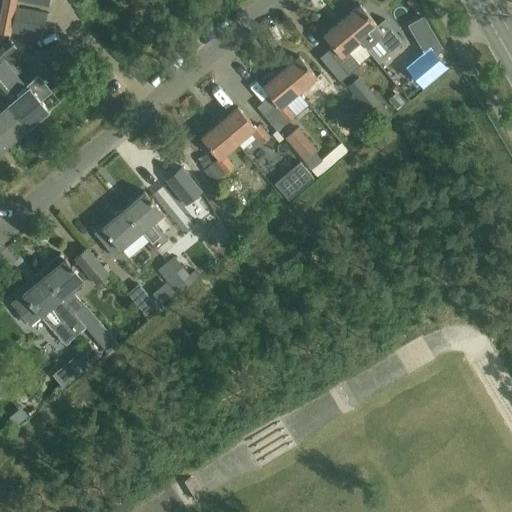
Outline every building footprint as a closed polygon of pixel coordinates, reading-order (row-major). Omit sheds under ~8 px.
[(16,3),(4,1),(0,18),(7,20),(7,16),(13,17),(15,7),(16,3)] [(360,4),(342,19),(370,53),(393,33),(382,20),(377,25),(360,4)] [(13,17),(13,19),(44,25),(47,13),(15,7),(13,17)] [(7,20),(0,18),(0,20),(0,33),(10,35),(10,32),(13,19),(13,17),(7,16),(7,20)] [(44,25),(13,19),(10,32),(42,38),(44,25)] [(370,53),(342,19),(324,35),(333,46),(328,49),(349,74),(360,65),(359,63),(370,53)] [(0,48),(0,61),(3,59),(17,47),(11,39),(0,48)] [(50,65),(67,51),(58,41),(42,54),(50,65)] [(75,62),(67,51),(50,65),(59,75),(75,62)] [(299,55),(281,70),(299,92),(311,82),(321,93),(331,85),(321,73),(316,76),(299,55)] [(399,82),(411,95),(433,77),(421,63),(399,82)] [(299,92),(281,70),(276,75),(274,73),(270,73),(262,79),(262,83),(263,85),(262,86),(280,107),(277,109),(288,122),(296,115),(286,103),(299,92)] [(2,96),(2,97),(8,104),(28,128),(50,110),(41,101),(52,91),(39,75),(27,85),(29,87),(19,95),(12,88),(2,96)] [(347,86),(379,125),(391,115),(359,76),(347,86)] [(3,78),(0,80),(0,94),(2,96),(12,88),(3,78)] [(342,90),(335,96),(341,103),(348,97),(342,90)] [(8,104),(0,110),(0,136),(8,145),(28,128),(8,104)] [(259,124),(255,127),(238,107),(219,122),(237,143),(250,132),(260,145),(270,136),(259,124)] [(237,143),(219,122),(201,137),(218,158),(214,161),(225,174),(234,166),(225,154),(237,143)] [(303,160),(304,161),(317,176),(322,172),(324,173),(336,163),(335,162),(346,152),(340,144),(322,159),(315,151),(317,149),(298,126),(285,137),(304,159),(303,160)] [(275,182),(288,199),(314,178),(300,161),(275,182)] [(202,192),(181,167),(166,179),(186,205),(202,192)] [(144,191),(123,208),(142,231),(142,232),(156,248),(168,238),(154,222),(163,214),(144,191)] [(123,208),(102,226),(95,232),(114,255),(142,232),(142,231),(123,208)] [(209,239),(222,255),(235,245),(222,229),(209,239)] [(94,282),(107,271),(89,249),(76,260),(94,282)] [(84,281),(83,281),(61,253),(39,271),(44,277),(75,314),(84,305),(71,290),(82,280),(83,282),(84,281)] [(167,261),(186,283),(189,286),(205,272),(196,261),(192,265),(183,254),(177,259),(173,255),(167,261)] [(186,283),(167,261),(158,268),(177,291),(186,283)] [(75,314),(44,277),(24,294),(23,292),(22,293),(23,294),(13,303),(12,302),(11,302),(21,314),(20,318),(25,323),(29,323),(31,326),(43,316),(42,315),(53,305),(66,321),(75,314)] [(127,292),(150,318),(153,316),(149,311),(157,304),(139,282),(127,292)] [(88,327),(104,347),(106,350),(117,340),(99,318),(88,327)] [(92,364),(90,362),(100,354),(93,345),(55,376),(62,385),(85,367),(87,369),(92,364)]
